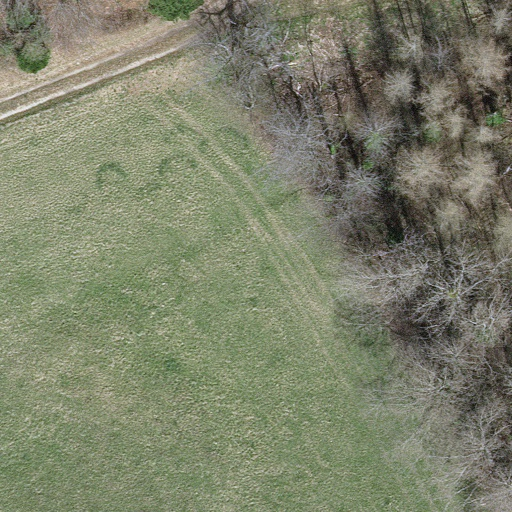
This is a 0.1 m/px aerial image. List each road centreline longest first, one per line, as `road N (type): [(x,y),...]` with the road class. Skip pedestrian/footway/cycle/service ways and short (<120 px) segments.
road 1 (track): [(216,35),(0,108)]
road 2 (track): [(355,0),(216,35),(237,0)]
